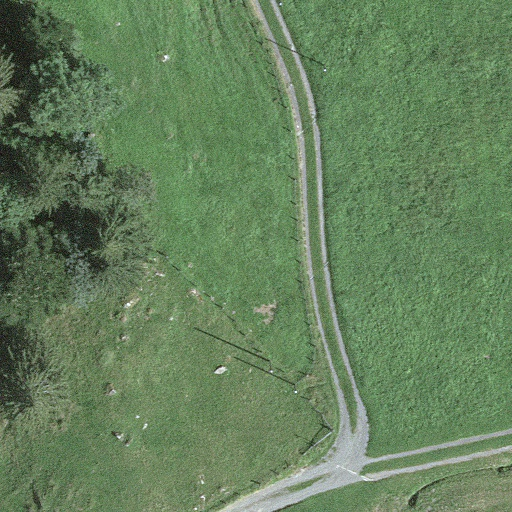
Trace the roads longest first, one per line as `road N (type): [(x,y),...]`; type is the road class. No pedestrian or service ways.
road 1 (track): [(348,464),(286,0)]
road 2 (track): [(511,438),(348,464)]
